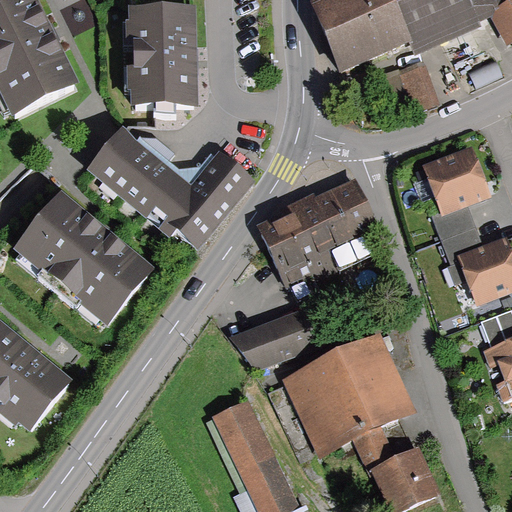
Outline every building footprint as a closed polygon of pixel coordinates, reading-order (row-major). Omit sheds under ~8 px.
[(0,0),(0,89),(13,116),(76,85),(33,0),(0,0)] [(508,43),(511,40),(511,0),(319,0),(312,4),(332,44),(345,73),(408,43),(415,58),(481,27),(479,22),(495,15),(508,43)] [(133,8),(135,108),(198,107),(196,7),(133,8)] [(412,109),(438,101),(427,64),(381,77),(386,96),(406,90),(412,109)] [(171,231),(197,251),(254,180),(220,153),(194,185),(137,140),(125,130),(89,175),(167,236),(171,231)] [(487,197),(469,155),(423,174),(441,216),(463,207),(487,197)] [(336,248),(375,231),(353,183),(320,198),(259,225),(288,289),(334,268),(331,261),(340,257),(336,248)] [(88,298),(114,318),(153,268),(60,196),(21,246),(45,264),(38,273),(81,307),(88,298)] [(463,207),(441,216),(427,222),(447,270),(458,265),(483,254),(463,207)] [(511,292),(511,266),(503,246),(483,254),(458,265),(476,307),(511,292)] [(241,335),(256,370),(326,340),(311,305),(241,335)] [(494,356),(511,348),(511,324),(508,315),(478,327),(491,358),(494,356)] [(0,406),(29,428),(64,382),(0,334),(0,406)] [(384,423),(412,410),(376,334),(285,377),(320,453),(356,437),(384,423)] [(511,348),(494,356),(506,388),(499,391),(505,406),(511,402),(511,348)] [(261,511),(289,511),(301,507),(251,400),(216,416),(261,511)] [(371,469),(399,455),(384,423),(356,437),(371,469)] [(391,511),(395,511),(439,492),(418,447),(399,455),(371,469),(391,511)]
